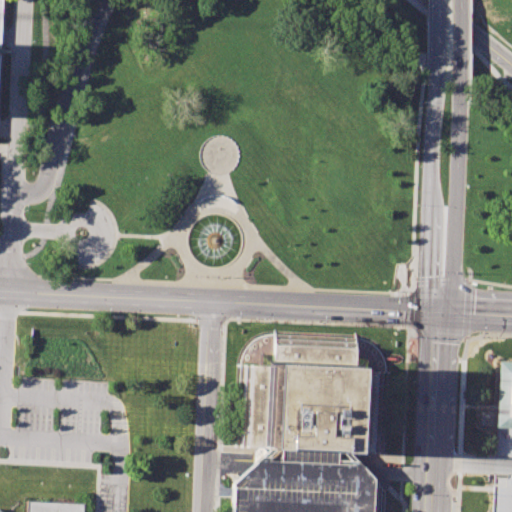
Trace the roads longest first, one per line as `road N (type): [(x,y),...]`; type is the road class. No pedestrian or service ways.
road 1 (secondary): [(438,66),(428,282),(436,312)]
road 2 (secondary): [(436,312),(451,280),(458,70)]
road 3 (residential): [(104,0),(48,179),(37,197),(11,197)]
road 4 (secondary): [(211,302),(436,312)]
road 5 (secondary): [(8,291),(211,302)]
road 6 (secondary): [(429,511),(436,312)]
road 7 (residential): [(11,197),(22,0)]
